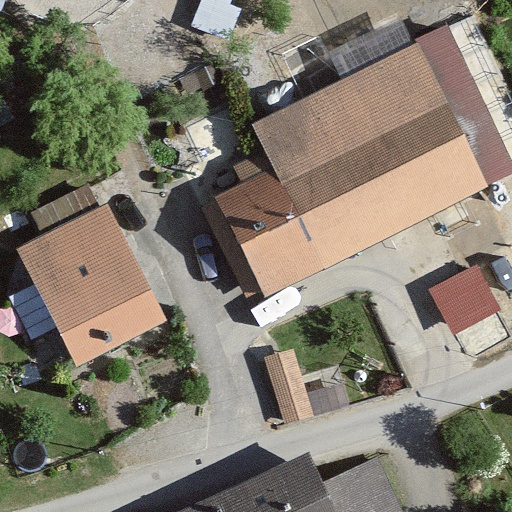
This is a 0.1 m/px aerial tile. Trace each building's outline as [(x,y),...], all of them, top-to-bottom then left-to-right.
[(196,0),(192,13),(223,24),(231,0),(196,0)] [(427,36),(260,120),(282,163),(223,193),(274,293),(500,180),(427,36)] [(112,194),(17,242),(79,363),(174,315),(112,194)] [(284,413),(313,407),(298,341),(270,347),(284,413)] [(335,449),(183,511),(362,511),(347,477),(344,468),(335,449)] [(380,453),(344,468),(347,477),(362,511),(398,511),(404,510),(380,453)]
